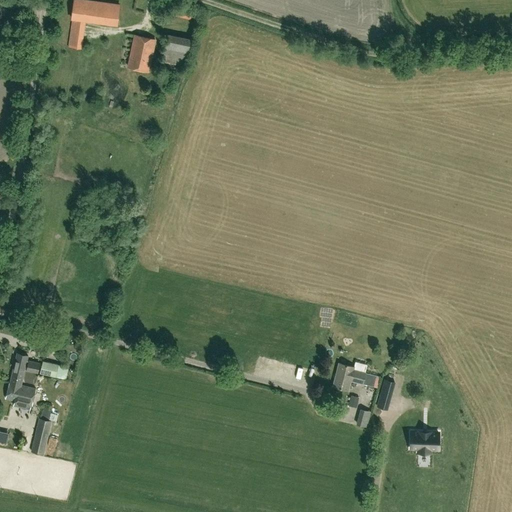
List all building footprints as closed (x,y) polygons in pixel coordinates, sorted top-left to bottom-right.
[(74,0),(72,18),(73,18),(69,48),(81,49),(85,20),(117,24),(120,5),(85,0),(74,0)] [(176,7),(174,14),(189,18),(191,11),(176,7)] [(147,70),(154,41),(135,36),(128,66),(147,70)] [(37,373),(39,364),(27,361),(28,356),(17,353),(10,382),(21,385),(25,369),(37,373)] [(356,367),(367,369),(369,363),(357,360),(356,367)] [(42,361),(40,373),(55,377),(58,365),(42,361)] [(376,375),(366,373),(353,369),(354,366),(339,362),(333,386),(348,390),(350,380),(373,386),(376,375)] [(395,382),(385,379),(378,407),(387,410),(395,382)] [(21,385),(10,382),(9,382),(5,398),(20,402),(19,407),(30,409),(31,404),(32,405),(36,388),(21,385)] [(359,397),(351,396),(349,406),(357,408),(359,397)] [(371,411),(361,409),(358,423),(367,426),(371,411)] [(31,451),(43,454),(48,432),(37,429),(31,451)] [(438,432),(411,431),(410,448),(418,449),(418,452),(430,452),(430,449),(438,449),(438,432)]
